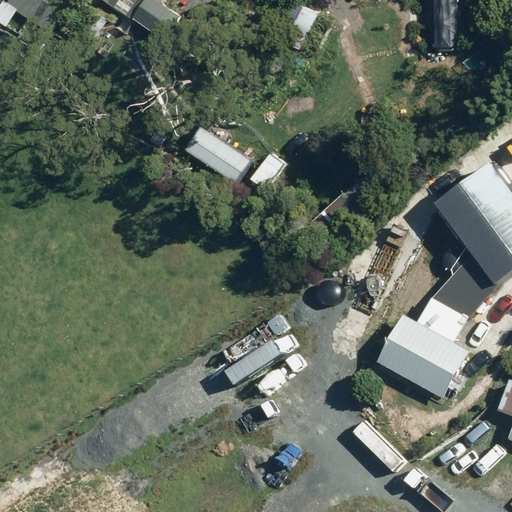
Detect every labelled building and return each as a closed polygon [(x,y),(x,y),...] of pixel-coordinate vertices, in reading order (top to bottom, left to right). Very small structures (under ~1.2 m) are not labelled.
[(46,0),(10,0),(7,6),(53,35),(67,12),(46,0)] [(105,0),(165,36),(178,15),(161,5),(164,0),(105,0)] [(433,0),(434,48),(457,48),(456,0),(433,0)] [(322,19),(297,3),(277,37),(302,52),(322,19)] [(511,275),(511,183),(496,160),(433,203),(473,258),(432,298),(416,321),(403,315),(375,362),(445,396),(468,352),(453,343),(468,316),(499,285),(511,275)] [(395,180),(382,165),(315,226),(329,241),(395,180)] [(511,426),(507,439),(511,440),(511,379),(509,378),(498,409),(511,414),(511,426)]
